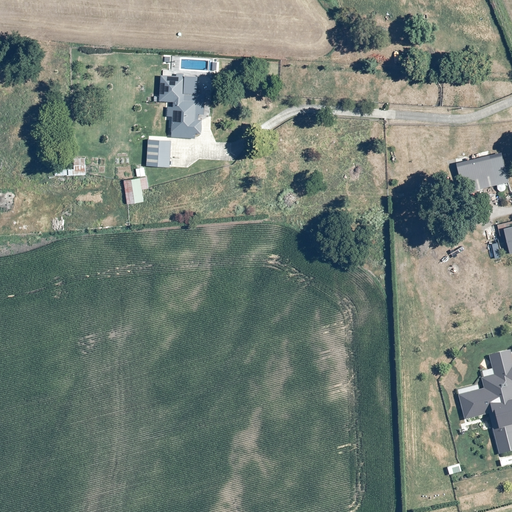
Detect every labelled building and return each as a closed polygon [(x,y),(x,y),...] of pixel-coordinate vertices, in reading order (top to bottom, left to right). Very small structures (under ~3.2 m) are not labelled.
[(160,76),(160,101),(168,102),(168,117),(172,117),(172,137),(202,137),(202,120),(196,120),(198,78),(160,76)] [(171,141),(148,141),(147,167),(170,168),(171,141)] [(490,156),(456,165),(462,195),(504,184),(501,174),(496,176),(490,156)] [(55,169),(54,176),(87,176),(87,157),(74,157),(75,169),(55,169)] [(136,179),(124,180),(127,205),(144,203),(143,189),(149,189),(146,167),(135,168),(136,179)] [(488,205),(499,202),(496,194),(486,197),(488,205)] [(511,226),(503,229),(509,255),(511,254),(511,226)] [(496,244),(490,246),(493,258),(499,256),(496,244)] [(511,361),(511,362),(509,352),(486,357),(490,376),(480,378),(482,385),(457,390),(462,419),(491,414),(499,452),(511,449),(511,361)]
